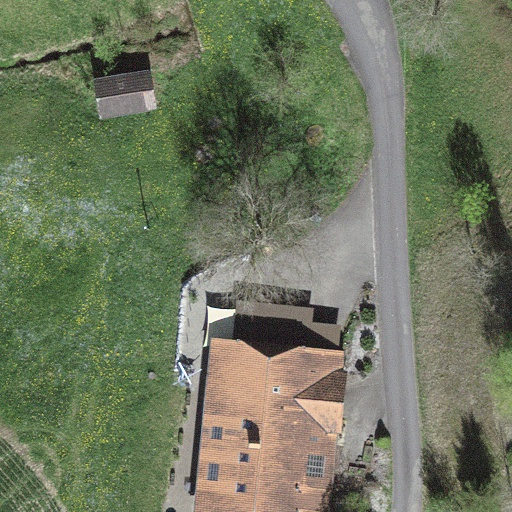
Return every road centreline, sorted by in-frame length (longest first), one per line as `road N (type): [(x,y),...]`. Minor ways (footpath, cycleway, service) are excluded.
road 1 (track): [(406,511),(385,88),(377,47),(353,0)]
road 2 (track): [(389,210),(327,259),(280,313)]
